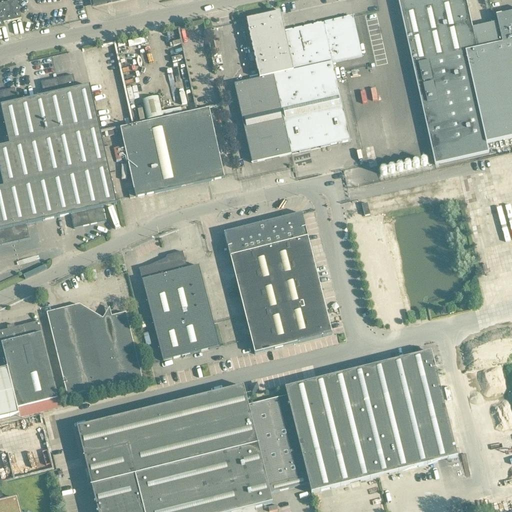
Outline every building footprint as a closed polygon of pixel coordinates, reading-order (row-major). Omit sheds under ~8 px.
[(511,138),(511,13),(496,17),(497,23),(472,29),(465,0),(397,0),(433,156),(435,165),(488,154),(486,144),(511,138)] [(21,19),(17,1),(0,4),(0,29),(5,28),(4,24),(21,19)] [(351,142),(333,63),(362,57),(353,18),(285,33),(280,13),(280,11),(270,13),(271,15),(247,21),(260,79),(234,85),(252,164),(351,142)] [(117,205),(90,87),(76,90),(73,76),(41,83),(44,97),(18,103),(14,89),(0,92),(0,103),(9,146),(0,148),(0,172),(4,188),(0,189),(0,246),(30,240),(26,226),(71,216),(74,229),(108,222),(105,208),(117,205)] [(224,179),(211,121),(209,110),(120,129),(134,191),(136,198),(224,179)] [(322,297),(302,215),(266,223),(259,225),(224,234),(250,338),(255,355),(332,335),(322,297)] [(213,323),(199,267),(187,270),(183,253),(177,254),(172,256),(173,258),(166,259),(149,267),(139,269),(163,362),(219,348),(213,323)] [(142,379),(126,314),(103,319),(80,306),(47,314),(68,397),(142,379)] [(58,400),(39,322),(15,328),(15,326),(8,328),(8,330),(0,332),(0,419),(19,414),(18,410),(58,400)] [(243,387),(77,429),(97,511),(255,511),(255,508),(272,504),(270,494),(309,485),(311,494),(457,458),(431,353),(285,389),(287,397),(248,406),(243,387)] [(427,474),(429,482),(441,479),(439,471),(427,474)] [(27,511),(28,511),(27,511),(21,511),(18,499),(3,503),(2,497),(2,496),(1,496),(1,495),(0,495),(0,494),(0,511),(27,511)]
